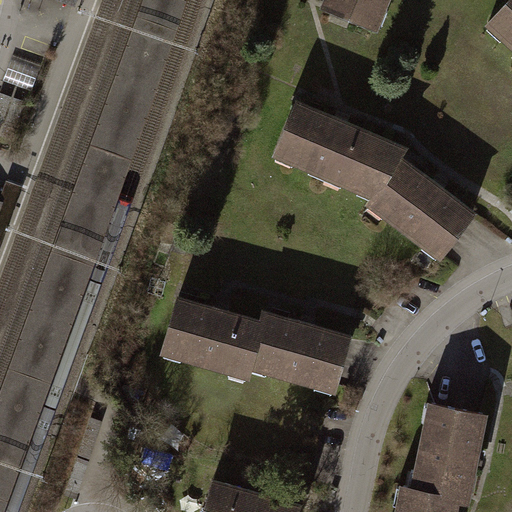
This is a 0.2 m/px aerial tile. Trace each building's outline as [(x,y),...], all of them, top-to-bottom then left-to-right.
[(142,0),(0,390),(0,511),(2,511),(96,259),(179,25),(187,0),(142,0)] [(391,0),(322,0),(321,5),(379,28),(391,0)] [(511,0),(507,0),(487,23),(511,46),(511,0)] [(366,197),(398,146),(295,104),(273,158),(366,197)] [(398,146),(366,197),(434,259),(474,215),(398,146)] [(0,209),(0,252),(24,186),(7,180),(0,197),(0,199),(3,201),(0,209)] [(246,366),(260,317),(225,307),(177,293),(160,353),(243,377),(246,366)] [(260,317),(246,366),(338,393),(355,333),(309,320),(263,307),(260,317)] [(412,486),(464,497),(473,499),(481,457),(491,413),(430,400),(412,486)] [(300,511),(303,503),(213,477),(202,511),(300,511)] [(460,511),(464,497),(412,486),(401,484),(395,511),(460,511)]
